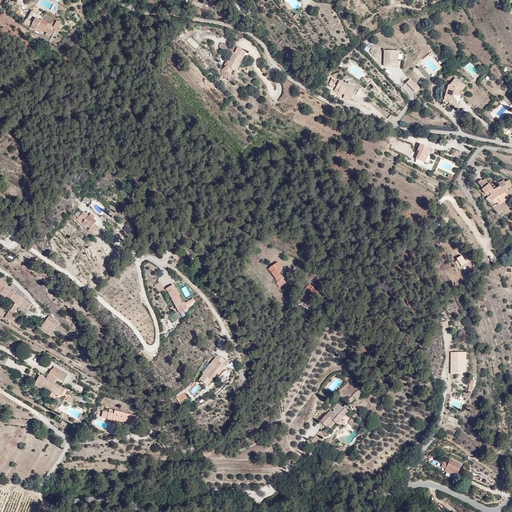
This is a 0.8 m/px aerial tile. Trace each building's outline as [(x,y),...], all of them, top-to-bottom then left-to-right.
[(45,27),(48,22),(40,17),(39,19),(35,17),(38,12),(31,8),(24,22),(39,31),(40,29),(44,31),(43,33),(47,36),(50,30),(45,27)] [(56,33),(61,23),(56,20),(50,30),(56,33)] [(187,35),(182,39),(191,51),(196,47),(187,35)] [(220,65),(222,66),(216,69),(216,75),(219,75),(219,78),(222,78),(222,80),(229,81),(230,75),(226,75),(226,73),(228,70),(229,71),(232,66),(231,65),(235,61),(236,61),(237,62),(238,62),(240,63),(241,60),(239,59),(243,54),(231,46),(227,51),(230,53),(223,62),(222,61),(220,65)] [(397,63),(397,54),(383,54),(383,70),(386,70),(386,68),(392,67),(398,67),(397,63)] [(460,89),(455,86),(456,85),(462,88),(465,83),(454,77),(450,83),(447,84),(445,94),(449,95),(447,99),(457,106),(459,102),(453,98),(455,95),(453,94),(453,92),(459,93),(460,89)] [(405,82),(413,91),(418,87),(409,78),(405,82)] [(342,82),(341,85),(353,91),(354,89),(342,82)] [(348,100),(353,91),(341,85),(338,83),(334,90),(337,92),(336,94),(348,100)] [(428,153),(431,148),(419,143),(416,149),(417,149),(414,156),(423,160),(427,152),(428,153)] [(449,154),(456,157),(458,151),(452,148),(449,154)] [(395,152),(393,157),(401,161),(404,157),(395,152)] [(488,201),(508,191),(507,189),(511,187),(507,181),(504,182),(503,180),(497,184),(498,187),(492,190),(488,183),(485,185),(481,179),(477,181),(481,188),(480,189),(488,201)] [(491,200),(488,201),(494,212),(500,209),(496,202),(493,204),(491,200)] [(86,214),(81,209),(75,217),(78,220),(81,217),(83,218),(79,221),(84,226),(87,222),(90,225),(95,219),(92,216),(91,218),(86,214)] [(91,232),(98,226),(93,221),(90,225),(87,228),(91,232)] [(122,230),(130,235),(133,230),(125,225),(122,230)] [(466,262),(461,255),(456,258),(461,265),(466,262)] [(280,276),(277,272),(282,268),(277,261),(268,268),(277,280),(278,281),(284,277),(282,274),(280,276)] [(279,286),(287,281),(284,277),(278,281),(277,280),(275,282),(279,286)] [(0,290),(7,295),(8,294),(16,299),(11,308),(17,311),(20,306),(27,309),(28,307),(29,308),(33,302),(16,290),(17,289),(14,286),(11,284),(8,282),(7,284),(0,279),(0,290)] [(158,292),(163,289),(160,282),(154,285),(158,292)] [(322,293),(311,283),(305,289),(308,292),(304,297),(309,302),(312,299),(310,298),(315,293),(319,296),(322,293)] [(183,304),(177,295),(176,296),(174,291),(175,290),(173,286),(165,290),(175,308),(183,304)] [(12,320),(16,313),(10,310),(6,317),(12,320)] [(175,321),(180,317),(175,312),(171,315),(175,321)] [(62,321),(52,313),(49,316),(59,325),(62,321)] [(59,325),(49,316),(42,325),(52,334),(59,325)] [(462,370),(464,349),(452,347),(450,369),(462,370)] [(224,374),(230,367),(231,368),(234,365),(232,364),(234,361),(225,354),(210,374),(212,375),(208,380),(215,386),(219,381),(220,382),(226,375),(224,374)] [(227,376),(233,369),(231,368),(230,367),(224,374),(226,375),(227,376)] [(67,382),(72,374),(63,369),(61,372),(56,369),(55,368),(51,373),(67,382)] [(64,386),(42,372),(36,382),(43,387),(44,385),(45,383),(60,392),(64,386)] [(60,392),(45,383),(44,385),(58,394),(60,392)] [(332,395),(328,391),(327,392),(323,388),(319,392),(323,397),(324,396),(328,400),(332,395)] [(178,402),(187,398),(185,393),(176,396),(178,402)] [(336,425),(348,413),(338,403),(333,408),(335,410),(333,413),(328,417),(331,419),(326,424),(330,428),(335,423),(336,425)] [(326,424),(324,422),(328,417),(333,413),(330,410),(320,421),(325,426),(326,424)] [(144,423),(138,416),(119,411),(118,414),(111,412),(109,420),(123,424),(121,432),(129,434),(132,423),(133,420),(144,423)] [(314,442),(323,434),(319,430),(311,439),(314,442)] [(455,473),(461,462),(449,456),(446,461),(442,459),(439,464),(443,466),(451,471),(455,473)]
